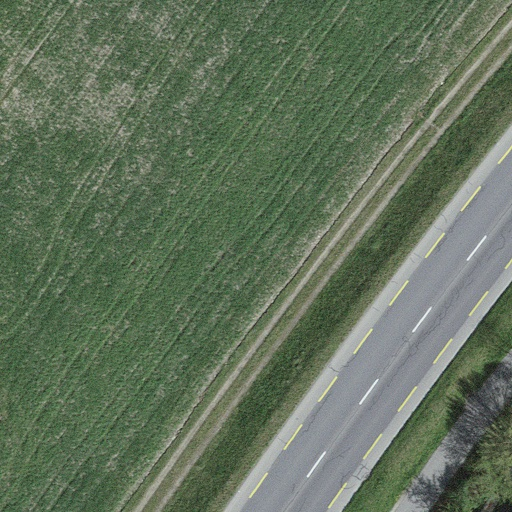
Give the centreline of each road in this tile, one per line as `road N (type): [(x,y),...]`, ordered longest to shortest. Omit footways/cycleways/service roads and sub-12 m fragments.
road 1 (track): [(511,43),(369,211),(152,511)]
road 2 (primary): [(279,511),(511,200)]
road 3 (track): [(511,375),(407,511)]
